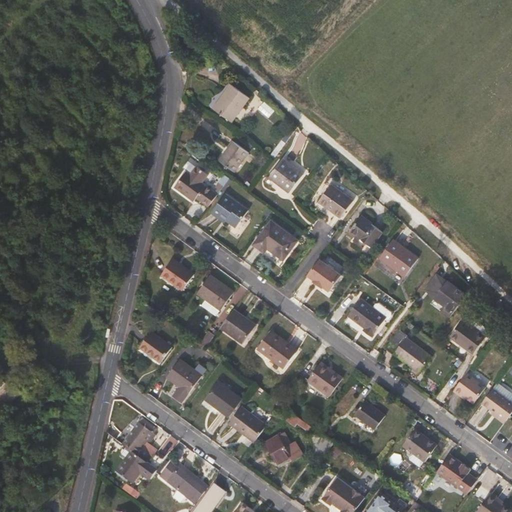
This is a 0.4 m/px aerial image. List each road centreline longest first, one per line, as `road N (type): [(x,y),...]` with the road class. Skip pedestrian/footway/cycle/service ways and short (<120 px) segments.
road 1 (residential): [(149,205),(511,471)]
road 2 (residential): [(107,378),(290,511)]
road 3 (residential): [(149,205),(171,83),(136,0)]
road 4 (residential): [(107,378),(149,205)]
road 5 (residential): [(78,511),(107,378)]
